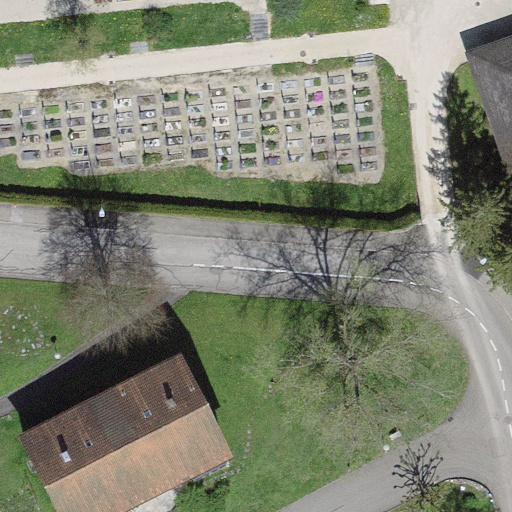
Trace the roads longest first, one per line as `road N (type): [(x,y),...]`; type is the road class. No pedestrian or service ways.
road 1 (residential): [(0,248),(433,297),(489,330),(511,414)]
road 2 (residential): [(511,419),(340,511)]
